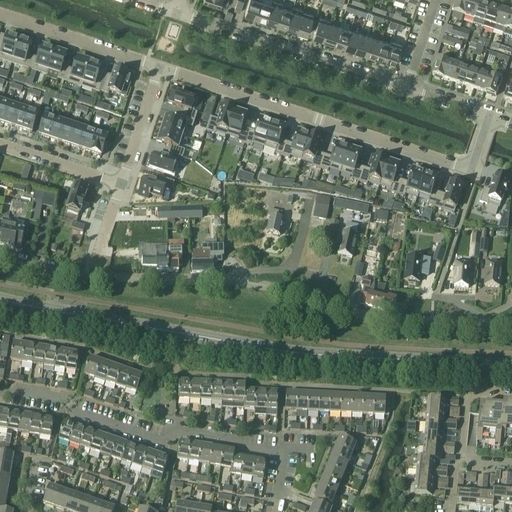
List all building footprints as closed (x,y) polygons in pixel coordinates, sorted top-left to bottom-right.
[(240,12),(243,1),(240,0),(237,0),(234,10),(240,12)] [(255,17),(261,1),(261,0),(248,0),(244,14),(255,17)] [(261,1),(255,17),(265,21),(272,0),(271,0),(261,0),(261,1)] [(276,24),(282,4),(272,0),(265,21),(276,24)] [(464,16),(469,0),(456,0),(453,12),(451,12),(464,16)] [(474,20),(479,3),(470,0),(469,0),(464,16),(474,20)] [(484,23),(490,6),(479,3),(474,20),(484,23)] [(286,28),(293,7),(292,7),(291,11),(281,8),(283,4),(282,4),(276,24),(286,28)] [(484,23),(482,29),(493,32),(494,26),(500,10),(490,6),(484,23)] [(296,31),(302,14),(301,14),(302,12),(303,11),(293,7),(286,28),(296,31)] [(400,15),(401,12),(394,9),(392,17),(398,19),(400,15)] [(494,26),(493,32),(503,36),(505,30),(510,13),(500,10),(494,26)] [(313,16),(302,12),(301,14),(302,14),(296,31),(307,34),(313,16)] [(505,30),(503,36),(511,38),(511,13),(510,13),(505,30)] [(323,40),(329,23),(330,23),(330,21),(319,17),(313,36),(323,40)] [(339,27),(330,23),(329,23),(323,40),(334,43),(339,27)] [(446,26),(444,33),(457,38),(458,34),(451,31),(452,28),(446,26)] [(344,47),(349,30),(339,27),(334,43),(344,47)] [(354,50),(360,33),(349,30),(344,47),(354,50)] [(364,54),(370,37),(360,33),(354,50),(364,54)] [(0,60),(11,64),(20,38),(13,36),(12,37),(7,36),(3,48),(0,46),(0,60)] [(375,57),(380,40),(370,37),(364,54),(375,57)] [(455,41),(443,37),(442,41),(454,45),(455,41)] [(29,70),(33,58),(27,56),(31,44),(27,42),(27,41),(20,38),(11,64),(29,70)] [(483,48),(486,41),(479,38),(478,42),(477,46),(483,48)] [(390,44),(390,43),(380,40),(375,57),(385,60),(390,44)] [(396,64),(402,45),(391,41),(390,43),(390,44),(385,60),(396,64)] [(46,76),(55,50),(48,47),(47,49),(42,47),(38,60),(33,58),(29,70),(46,76)] [(64,82),(68,69),(62,67),(66,55),(61,54),(62,52),(55,50),(46,76),(47,76),(48,71),(59,75),(57,79),(64,82)] [(509,59),(496,55),(495,59),(507,63),(509,59)] [(81,87),(90,61),(82,59),(82,61),(77,59),(73,71),(68,69),(64,82),(81,87)] [(443,79),(448,63),(436,59),(437,59),(432,76),(434,76),(434,77),(435,79),(439,80),(441,79),(443,79)] [(97,64),(90,61),(81,87),(99,93),(103,81),(97,79),(101,67),(96,65),(97,64)] [(459,66),(453,83),(463,86),(469,69),(470,65),(460,62),(459,66)] [(453,83),(459,66),(448,63),(443,79),(453,83)] [(474,90),(481,68),(470,65),(469,69),(463,86),(474,90)] [(484,93),(489,76),(491,72),(481,68),(474,90),(484,93)] [(105,80),(101,92),(108,95),(109,92),(124,97),(132,75),(115,70),(111,82),(105,80)] [(495,97),(500,80),(502,81),(502,80),(489,76),(484,93),(486,94),(487,96),(491,97),(492,96),(493,96),(495,97)] [(511,102),(511,83),(509,82),(503,99),(511,102)] [(181,108),(183,109),(181,116),(195,121),(197,113),(193,112),(197,100),(183,96),(184,94),(183,94),(184,93),(173,89),(168,104),(174,106),(174,107),(181,109),(181,108)] [(79,97),(77,103),(86,106),(88,101),(79,97)] [(0,123),(4,124),(12,101),(3,98),(0,105),(0,123)] [(13,127),(21,104),(12,101),(4,124),(13,127)] [(22,130),(28,112),(20,109),(21,104),(13,127),(22,130)] [(226,137),(234,111),(220,106),(217,116),(219,117),(218,118),(220,118),(219,121),(210,118),(205,132),(215,135),(215,133),(226,137)] [(244,144),(249,131),(242,129),(245,122),(244,122),(247,113),(239,111),(238,112),(235,111),(234,111),(226,137),(227,136),(238,140),(237,142),(244,144)] [(32,134),(38,115),(28,112),(22,130),(32,134)] [(49,139),(57,116),(55,120),(48,118),(45,117),(39,136),(49,139)] [(59,143),(67,119),(57,116),(49,139),(59,143)] [(192,128),(195,121),(181,116),(179,122),(172,120),(172,121),(164,118),(161,126),(163,127),(161,130),(184,138),(188,127),(192,128)] [(264,148),(272,124),(268,122),(269,121),(261,118),(258,126),(257,126),(255,133),(249,131),(244,144),(252,147),(253,145),(264,148)] [(70,146),(77,123),(76,127),(66,124),(68,120),(67,119),(59,143),(70,146)] [(80,150),(88,126),(77,123),(70,146),(80,150)] [(282,157),(286,143),(280,141),(282,134),(284,126),(276,123),(276,125),(272,124),(264,148),(275,152),(275,155),(282,157)] [(90,153),(98,130),(98,129),(96,134),(87,131),(88,126),(80,150),(90,153)] [(109,133),(98,130),(90,153),(101,157),(109,133)] [(184,138),(161,130),(160,134),(158,134),(156,142),(164,145),(171,147),(169,154),(182,158),(185,151),(178,149),(181,138),(184,138)] [(301,161),(310,135),(309,135),(309,136),(306,135),(306,133),(298,130),(295,139),(293,145),(286,143),(282,157),(289,159),(290,157),(301,161)] [(320,170),(325,156),(316,153),(317,150),(320,151),(324,140),(310,135),(301,161),(312,165),(312,167),(320,170)] [(340,174),(348,149),(344,148),(345,146),(337,143),(334,152),(334,151),(331,158),(325,156),(320,170),(328,172),(328,170),(340,174)] [(358,182),(362,169),(356,167),(358,160),(358,159),(361,151),(353,148),(352,150),(348,149),(340,174),(352,177),(351,180),(358,182)] [(178,165),(180,165),(182,158),(169,154),(167,160),(162,159),(153,156),(151,160),(150,160),(147,168),(174,177),(178,165)] [(379,187),(387,161),(373,156),(370,167),(372,168),(371,171),(362,169),(358,182),(367,185),(367,183),(379,187)] [(397,195),(401,181),(395,179),(397,172),(399,164),(391,161),(391,163),(387,162),(388,161),(387,161),(379,187),(390,190),(390,193),(397,195)] [(416,199),(425,174),(421,173),(421,171),(413,168),(410,177),(408,183),(401,181),(397,195),(404,197),(405,195),(416,199)] [(434,208),(439,194),(433,192),(435,185),(434,185),(437,176),(429,174),(428,175),(425,174),(416,199),(417,199),(418,194),(430,198),(427,205),(434,207),(434,208)] [(507,192),(511,182),(495,177),(493,183),(490,189),(491,190),(490,192),(483,190),(479,203),(487,206),(487,204),(499,208),(504,192),(505,192),(507,192)] [(150,198),(150,197),(162,201),(166,188),(172,190),(174,183),(160,178),(158,186),(156,185),(156,184),(149,182),(149,183),(143,181),(138,196),(148,199),(149,198),(150,198)] [(445,196),(439,194),(434,208),(454,214),(463,185),(455,182),(455,184),(450,183),(447,192),(445,196)] [(315,185),(313,191),(320,192),(323,185),(316,183),(315,185)] [(74,186),(66,212),(78,216),(80,210),(81,210),(83,203),(87,190),(85,190),(85,189),(77,187),(76,187),(74,186)] [(42,203),(44,195),(34,193),(33,201),(42,203)] [(330,200),(318,198),(313,218),(325,221),(330,200)] [(333,208),(345,211),(347,203),(335,200),(333,208)] [(167,220),(188,219),(188,208),(167,209),(167,220)] [(201,208),(188,208),(188,219),(202,219),(201,208)] [(280,236),(284,214),(269,211),(268,218),(270,218),(267,234),(271,235),(271,234),(280,236)] [(0,247),(19,252),(25,225),(8,221),(9,216),(1,215),(0,217),(0,247)] [(338,223),(331,221),(328,234),(335,236),(338,223)] [(73,223),(71,229),(82,233),(84,227),(73,223)] [(351,259),(357,235),(355,235),(357,227),(346,224),(344,232),(343,232),(341,240),(340,240),(338,247),(339,248),(337,255),(351,259)] [(477,260),(479,236),(472,235),(470,259),(477,260)] [(487,241),(480,240),(479,253),(486,254),(487,241)] [(169,258),(168,258),(168,259),(168,272),(178,272),(178,267),(182,267),(182,251),(181,251),(175,251),(175,242),(169,242),(169,251),(169,258)] [(168,272),(168,259),(167,259),(167,246),(158,246),(158,251),(143,251),(143,259),(142,259),(142,266),(157,266),(157,272),(168,272)] [(432,261),(440,263),(444,251),(437,248),(432,261)] [(215,265),(215,258),(210,258),(210,253),(208,253),(208,249),(203,249),(203,253),(192,253),(192,263),(192,269),(190,269),(190,273),(192,273),(192,274),(213,274),(213,265),(215,265)] [(430,260),(407,257),(404,281),(408,282),(408,284),(415,284),(415,283),(418,283),(419,275),(427,276),(430,260)] [(470,273),(469,273),(470,265),(456,263),(453,287),(468,289),(468,281),(469,281),(470,273)] [(501,265),(486,263),(486,271),(485,271),(484,279),(485,279),(484,287),(499,288),(501,265)] [(372,296),(373,289),(375,281),(363,278),(361,286),(364,287),(359,305),(375,309),(378,297),(375,297),(372,296)] [(393,312),(396,300),(388,297),(387,300),(382,298),(385,287),(378,286),(375,297),(378,297),(375,309),(384,311),(384,309),(393,312)] [(22,363),(25,345),(14,343),(11,361),(22,363)] [(32,365),(35,347),(25,345),(22,363),(32,365)] [(44,367),(47,349),(35,347),(32,365),(44,367)] [(55,368),(58,351),(47,349),(44,367),(55,368)] [(65,370),(68,353),(58,351),(55,368),(65,370)] [(76,372),(79,355),(68,353),(65,370),(76,372)] [(94,379),(100,363),(89,359),(83,376),(94,379)] [(105,383),(110,366),(100,363),(94,379),(105,383)] [(115,387),(121,370),(110,366),(105,383),(115,387)] [(125,390),(131,373),(121,370),(115,387),(125,390)] [(136,394),(142,377),(131,373),(125,390),(136,394)] [(18,383),(19,376),(10,374),(9,381),(18,383)] [(189,400),(190,383),(179,382),(178,400),(189,400)] [(200,401),(201,383),(190,383),(189,400),(200,401)] [(211,401),(212,384),(201,383),(200,401),(211,401)] [(222,402),(223,384),(212,384),(211,401),(222,402)] [(233,409),(234,385),(223,384),(222,402),(222,408),(233,409)] [(244,403),(245,391),(245,392),(245,386),(234,385),(233,409),(243,409),(244,403)] [(255,410),(256,392),(245,392),(245,391),(244,403),(243,409),(255,410)] [(265,416),(267,393),(256,392),(255,410),(254,416),(265,416)] [(277,417),(278,393),(267,393),(265,416),(277,417)] [(296,412),(297,394),(286,394),(285,412),(296,412)] [(307,413),(308,395),(297,394),(296,412),(307,413)] [(318,413),(319,396),(308,395),(307,413),(318,413)] [(329,414),(330,396),(319,396),(318,413),(329,414)] [(340,414),(341,397),(330,396),(329,414),(340,414)] [(351,415),(352,397),(341,397),(340,414),(351,415)] [(362,416),(363,398),(352,397),(351,415),(362,416)] [(373,416),(374,399),(363,398),(362,416),(373,416)] [(384,417),(385,399),(374,399),(373,416),(384,417)] [(445,414),(446,407),(458,408),(458,402),(428,399),(427,410),(425,410),(425,413),(426,413),(427,412),(445,414)] [(511,401),(510,404),(503,403),(502,408),(496,407),(496,405),(487,404),(487,406),(479,406),(476,443),(500,445),(500,441),(511,441),(511,401)] [(0,429),(6,431),(9,414),(0,412),(0,429)] [(444,421),(445,414),(427,412),(426,413),(425,424),(456,427),(456,422),(444,421)] [(7,431),(6,436),(11,436),(12,432),(18,433),(20,416),(9,414),(6,431),(7,431)] [(28,434),(31,418),(20,416),(18,433),(28,434)] [(39,436),(42,419),(31,418),(28,434),(39,436)] [(50,438),(53,421),(42,419),(39,436),(50,438)] [(69,444),(75,427),(64,423),(58,440),(69,444)] [(443,438),(443,431),(455,432),(456,427),(425,424),(424,434),(423,434),(422,437),(424,437),(424,436),(443,438)] [(79,447),(85,431),(75,427),(69,444),(79,447)] [(90,451),(95,434),(85,431),(79,447),(78,451),(82,453),(84,449),(90,451)] [(100,455),(106,438),(95,434),(90,451),(100,455)] [(442,445),(443,438),(424,436),(424,437),(423,448),(454,451),(454,446),(442,445)] [(110,458),(116,441),(106,438),(100,455),(110,458)] [(352,455),(356,445),(340,438),(335,448),(352,455)] [(121,462),(127,445),(116,441),(110,458),(121,462)] [(188,462),(191,444),(180,442),(177,460),(188,462)] [(199,464),(202,446),(191,444),(188,462),(199,464)] [(131,465),(137,449),(127,445),(121,462),(131,465)] [(209,466),(213,448),(202,446),(199,464),(209,466)] [(220,468),(224,450),(213,448),(209,466),(220,468)] [(348,465),(352,455),(335,448),(331,458),(348,465)] [(440,462),(441,454),(453,456),(454,451),(423,448),(422,459),(422,460),(436,461),(440,462)] [(142,469),(147,452),(137,449),(131,465),(142,469)] [(231,470),(233,457),(234,457),(235,452),(224,450),(220,468),(231,469),(231,470)] [(152,473),(158,456),(147,452),(142,469),(152,473)] [(0,465),(11,468),(13,456),(0,453),(0,465)] [(168,460),(158,456),(152,473),(150,478),(161,482),(163,476),(168,460)] [(244,459),(234,457),(233,457),(231,470),(231,469),(230,475),(241,477),(244,459)] [(343,475),(348,465),(331,458),(327,469),(343,475)] [(252,479),(255,461),(244,459),(241,477),(252,479)] [(435,468),(436,461),(422,460),(422,459),(418,459),(417,459),(417,461),(416,471),(447,474),(447,469),(435,468)] [(263,481),(266,463),(255,461),(252,479),(263,481)] [(0,477),(9,479),(11,468),(0,465),(0,477)] [(339,485),(343,475),(327,469),(323,478),(339,485)] [(433,485),(434,478),(446,479),(447,474),(416,471),(415,482),(413,481),(412,484),(414,485),(415,483),(433,485)] [(468,507),(470,488),(463,488),(464,476),(458,475),(455,506),(466,507),(466,509),(469,509),(469,507),(468,507)] [(504,506),(507,475),(502,475),(501,487),(494,486),(493,491),(494,491),(492,505),(493,505),(504,506)] [(0,488),(8,490),(9,479),(0,477),(0,488)] [(479,511),(483,477),(478,477),(477,489),(470,488),(468,507),(469,507),(469,509),(466,509),(466,511),(469,511),(468,511),(479,511)] [(494,491),(493,491),(487,490),(488,478),(483,477),(479,511),(490,511),(493,511),(493,509),(492,509),(493,505),(492,505),(494,491)] [(335,495),(339,485),(323,478),(319,489),(335,495)] [(433,492),(433,485),(415,483),(414,485),(413,495),(444,499),(445,493),(433,492)] [(54,508),(60,490),(49,486),(43,504),(54,508)] [(331,506),(335,495),(319,489),(314,499),(331,506)] [(65,511),(71,494),(60,490),(54,508),(65,511)] [(66,511),(76,511),(81,498),(71,494),(65,511),(66,511)] [(88,511),(92,502),(81,498),(76,511),(88,511)] [(100,511),(103,505),(92,502),(88,511),(100,511)] [(187,511),(189,506),(177,503),(175,511),(187,511)] [(314,503),(310,511),(330,511),(332,510),(314,503)]
